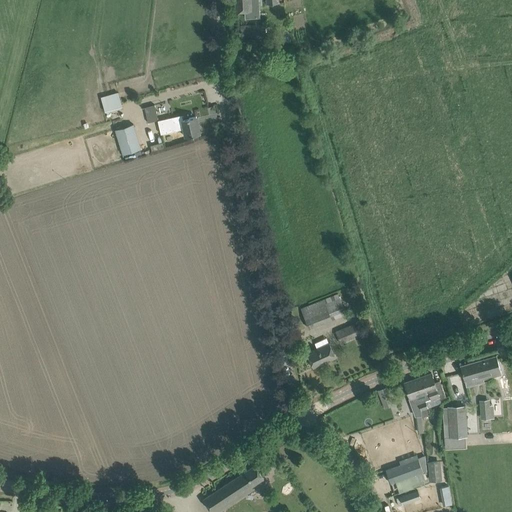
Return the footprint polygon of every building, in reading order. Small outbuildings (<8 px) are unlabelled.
[(235,0),(236,11),(245,11),(246,19),(260,19),(258,0),(235,0)] [(240,26),(241,39),(264,37),(263,25),(240,26)] [(111,107),(123,103),(119,91),(107,95),(111,107)] [(155,105),(143,106),(145,116),(156,114),(155,105)] [(207,107),(210,116),(218,114),(216,105),(207,107)] [(157,121),(161,135),(184,129),(186,137),(188,137),(200,134),(196,117),(184,120),(182,115),(157,121)] [(140,148),(133,124),(115,130),(123,153),(140,148)] [(339,294),(301,309),(309,328),(347,313),(339,294)] [(336,332),(341,343),(360,335),(355,324),(336,332)] [(307,353),(313,367),(335,357),(329,343),(307,353)] [(463,375),(465,381),(482,376),(483,380),(502,374),(499,365),(496,356),(460,366),(463,375)] [(431,373),(421,377),(427,392),(429,391),(431,398),(438,396),(440,399),(446,397),(441,383),(435,385),(431,373)] [(421,377),(404,383),(407,391),(410,398),(416,415),(422,415),(422,411),(421,410),(418,402),(425,400),(428,399),(431,398),(429,391),(427,392),(421,377)] [(385,408),(393,404),(386,387),(377,390),(385,408)] [(489,399),(480,400),(480,404),(480,410),(481,414),(490,413),(490,410),(489,399)] [(425,400),(418,402),(421,410),(422,411),(423,414),(423,417),(429,415),(427,408),(428,408),(425,400)] [(449,407),(443,407),(443,421),(444,437),(466,436),(465,419),(465,406),(464,406),(451,406),(449,406),(449,407)] [(416,416),(419,432),(425,431),(422,415),(416,416)] [(386,470),(390,483),(423,472),(418,459),(386,470)] [(443,479),(440,460),(428,461),(431,481),(443,479)] [(202,500),(210,511),(217,511),(244,494),(243,492),(263,479),(255,466),(202,500)] [(449,487),(441,488),(444,506),(452,504),(449,487)] [(400,496),(396,497),(398,505),(403,504),(420,498),(417,490),(400,496)]
